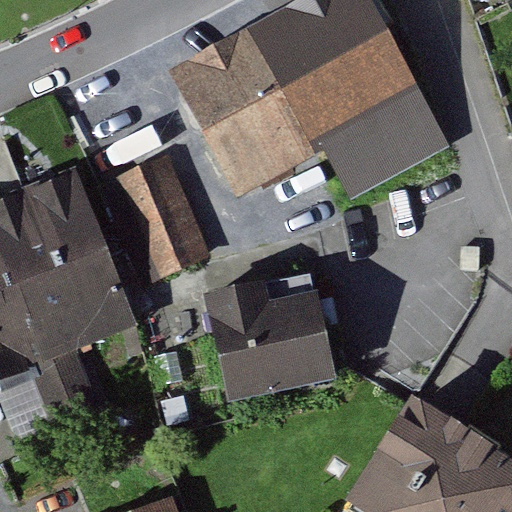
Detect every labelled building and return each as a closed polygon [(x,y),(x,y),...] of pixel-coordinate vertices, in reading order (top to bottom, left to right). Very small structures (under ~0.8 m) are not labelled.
[(472,161),(384,0),(324,0),(195,70),(264,197),(341,155),(374,215),(472,161)] [(185,157),(137,175),(174,274),(222,256),(185,157)] [(0,396),(169,322),(106,179),(0,225),(0,396)] [(330,282),(215,303),(232,396),(347,376),(330,282)] [(511,511),(511,467),(430,415),(367,511),(511,511)] [(201,511),(194,494),(150,511),(201,511)]
